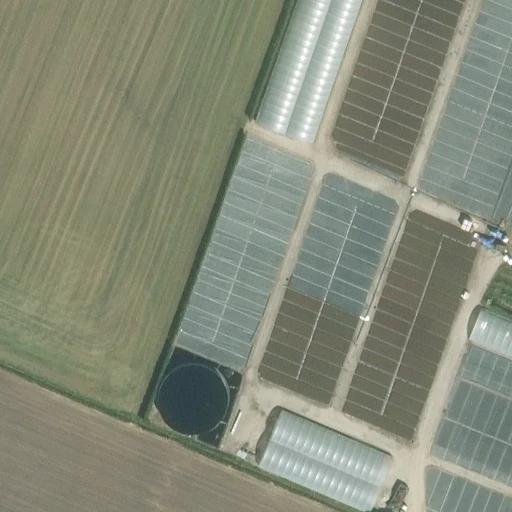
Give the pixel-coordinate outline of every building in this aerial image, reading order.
[(305,0),(266,130),(325,147),(369,0),(305,0)] [(511,0),(495,0),(491,15),(511,20),(511,0)] [(398,171),(414,171),(455,53),(447,50),(447,44),(452,30),(437,31),(428,58),(427,35),(402,36),(402,28),(379,29),(346,125),(347,154),(398,171)] [(383,195),(388,181),(361,169),(355,182),(383,195)] [(316,218),(267,383),(339,405),(388,240),(393,242),(402,213),(330,191),(321,220),(316,218)] [(460,325),(485,249),(415,227),(408,249),(438,259),(434,273),(401,263),(396,278),(388,302),(387,302),(381,322),(451,345),(454,334),(436,329),(439,319),(460,325)] [(511,324),(486,315),(475,350),(511,362),(511,324)] [(443,368),(447,359),(410,347),(412,342),(377,331),(373,345),(443,368)] [(419,439),(438,387),(412,377),(411,380),(403,377),(394,404),(405,408),(401,420),(383,414),(379,425),(419,439)] [(283,417),(265,477),(380,511),(381,511),(399,452),(283,417)]
